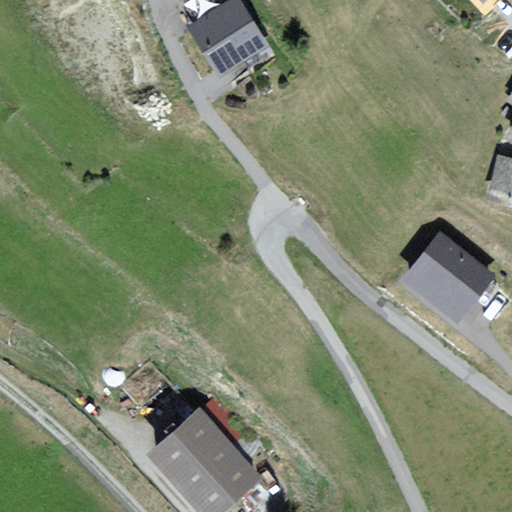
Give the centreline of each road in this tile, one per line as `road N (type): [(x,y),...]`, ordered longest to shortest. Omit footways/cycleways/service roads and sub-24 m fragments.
road 1 (unclassified): [(420,511),(336,344),(269,245),(274,224),(295,217),(337,265),(511,405)]
road 2 (track): [(139,511),(0,383)]
